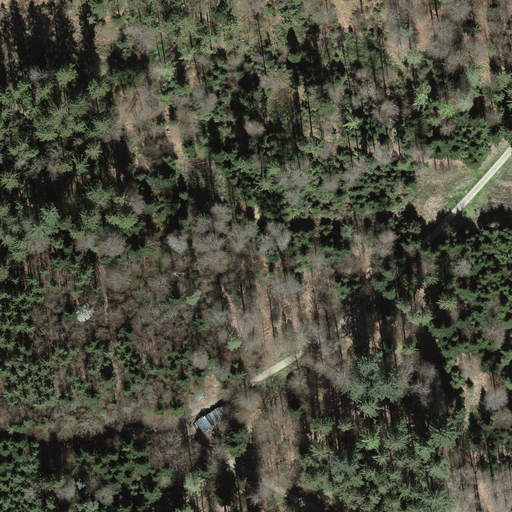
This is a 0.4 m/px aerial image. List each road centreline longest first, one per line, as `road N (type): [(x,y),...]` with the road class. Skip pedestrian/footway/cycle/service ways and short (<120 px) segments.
road 1 (track): [(161,425),(275,369),(342,322),(511,147)]
road 2 (track): [(0,431),(161,425),(327,511)]
